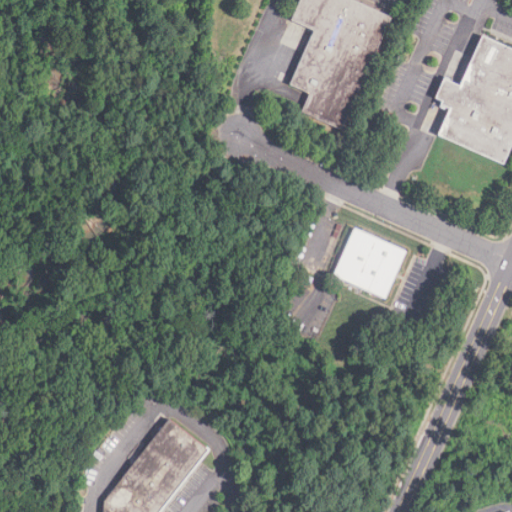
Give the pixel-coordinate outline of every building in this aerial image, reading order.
[(341,130),(301,112),(309,94),(290,85),(314,32),(291,21),(300,0),(353,0),(392,18),(341,130)] [(439,135),(451,108),(441,104),(443,101),(436,98),(444,80),(460,87),(482,37),(511,50),(511,144),(503,164),(439,135)] [(354,229),(406,252),(385,299),(333,276),(354,229)] [(313,279),(310,286),(297,280),(300,273),(313,279)] [(102,511),(103,503),(169,420),(208,452),(161,511),(102,511)]
